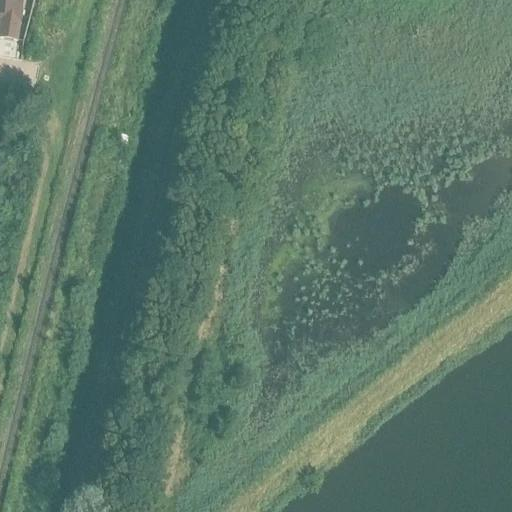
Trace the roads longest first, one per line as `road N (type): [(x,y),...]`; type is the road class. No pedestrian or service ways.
road 1 (track): [(34,511),(162,0)]
road 2 (track): [(511,285),(224,511)]
